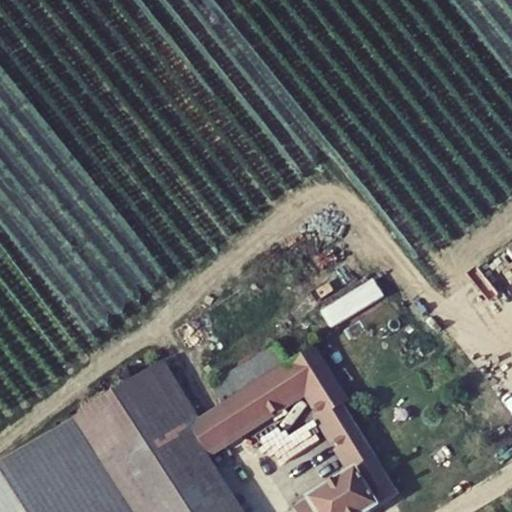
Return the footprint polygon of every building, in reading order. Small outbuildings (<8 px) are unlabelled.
[(317,426),(344,408),(350,404),(318,349),(289,365),(275,344),(209,387),(221,406),(243,439),(303,403),(317,426)] [(241,511),(208,460),(187,425),(199,418),(164,362),(0,471),(0,511),(241,511)] [(243,439),(221,406),(204,416),(226,449),(243,439)] [(294,511),(372,511),(398,496),(344,408),(317,426),(347,474),(293,509),(294,511)] [(226,449),(204,416),(199,418),(187,425),(208,460),(226,449)]
